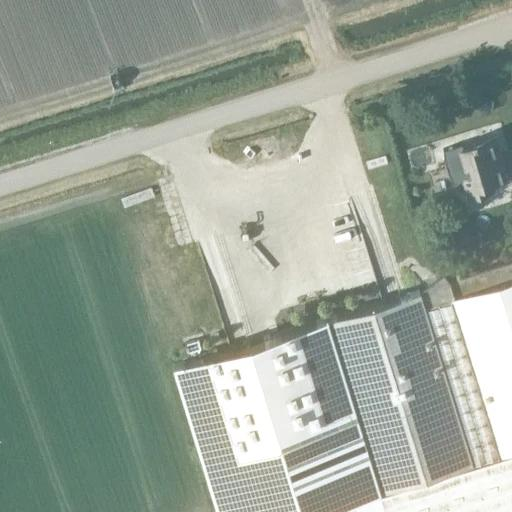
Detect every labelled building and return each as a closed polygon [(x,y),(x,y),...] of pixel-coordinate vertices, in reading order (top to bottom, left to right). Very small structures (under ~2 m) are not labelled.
[(462,143),(442,149),(446,167),(453,184),(462,178),(467,196),(493,188),(491,181),(505,177),(502,165),(499,166),(490,136),(476,141),(475,139),(471,140),(472,145),(463,147),(462,143)] [(511,232),(492,239),(498,258),(511,253),(511,232)] [(443,271),(418,289),(471,464),(511,451),(511,260),(450,280),(443,271)] [(418,289),(325,317),(377,492),(471,464),(418,289)] [(229,347),(173,364),(195,435),(218,511),(311,511),(377,492),(325,317),(249,341),(229,347)] [(511,511),(511,451),(471,464),(377,492),(383,511),(511,511)] [(383,511),(377,492),(311,511),(383,511)]
